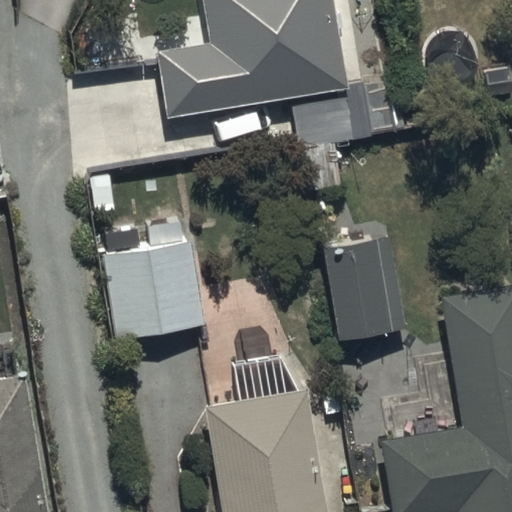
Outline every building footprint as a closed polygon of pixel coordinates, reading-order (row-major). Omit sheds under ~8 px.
[(342,71),(331,0),(196,0),(200,25),(149,33),(159,97),(342,71)] [(343,175),(338,83),(290,85),(295,177),(343,175)] [(400,311),(386,218),(319,228),(333,322),(400,311)] [(200,307),(188,226),(99,239),(111,320),(200,307)] [(511,511),(511,266),(434,279),(456,407),(372,421),(385,499),(449,489),(453,511),(511,511)] [(0,511),(46,511),(24,355),(0,358),(0,511)] [(320,511),(298,371),(199,387),(217,495),(199,498),(201,511),(320,511)]
